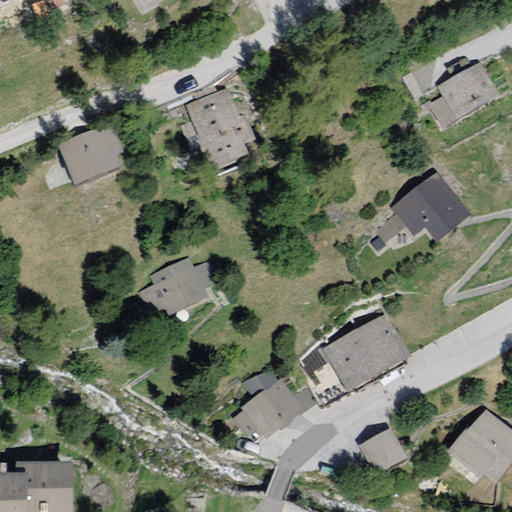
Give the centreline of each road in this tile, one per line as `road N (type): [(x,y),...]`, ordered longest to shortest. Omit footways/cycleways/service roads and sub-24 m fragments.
road 1 (residential): [(0,143),(201,71),(318,0)]
road 2 (residential): [(269,511),(284,468),(355,414),(511,331)]
